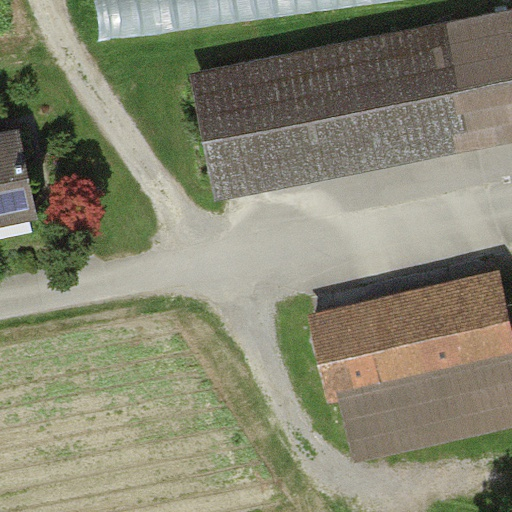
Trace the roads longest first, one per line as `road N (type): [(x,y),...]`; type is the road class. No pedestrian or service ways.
road 1 (residential): [(511,204),(0,312)]
road 2 (unknown): [(250,264),(292,415),(327,456),(384,486),(466,492),(511,506)]
